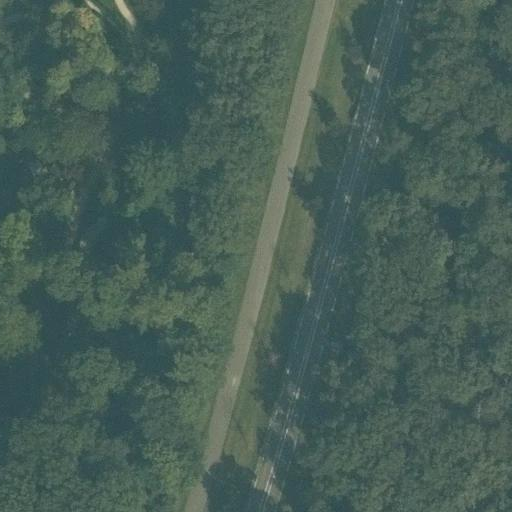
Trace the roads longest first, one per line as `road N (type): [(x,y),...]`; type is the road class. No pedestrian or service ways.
road 1 (primary): [(259,511),(399,0)]
road 2 (unclassified): [(328,0),(193,511)]
